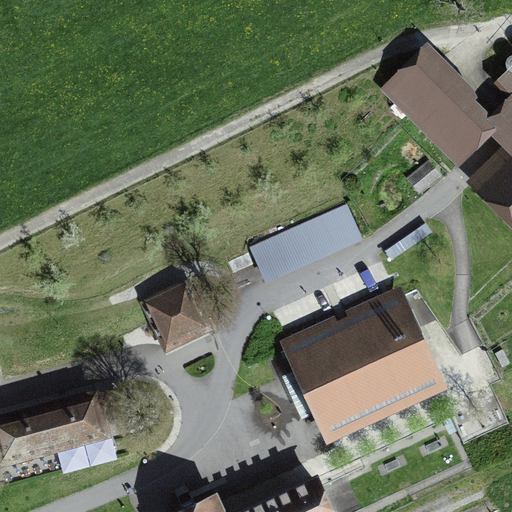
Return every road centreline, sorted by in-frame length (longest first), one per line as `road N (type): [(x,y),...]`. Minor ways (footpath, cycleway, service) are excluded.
road 1 (track): [(511,25),(411,38),(0,242)]
road 2 (residential): [(234,335),(258,303),(354,258),(445,193),(511,123)]
road 3 (residential): [(60,511),(170,460),(209,410)]
road 4 (residential): [(163,364),(131,360),(0,397)]
road 5 (track): [(258,303),(202,266),(112,301)]
road 6 (unknown): [(170,460),(225,457),(298,432)]
